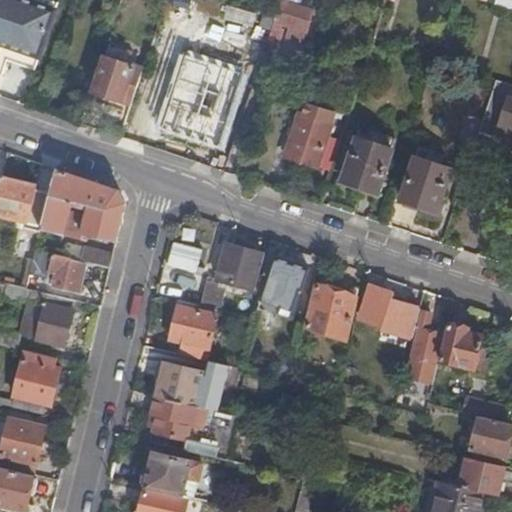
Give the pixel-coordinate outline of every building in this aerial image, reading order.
[(0,0),(0,43),(39,57),(55,10),(24,0),(0,0)] [(312,9),(297,5),(281,1),(276,15),(275,21),(280,23),(289,26),(306,31),(312,9)] [(275,21),(267,45),(275,49),(281,29),(279,29),(280,23),(275,21)] [(302,42),(306,31),(289,26),(286,37),(302,42)] [(465,58),(448,54),(444,65),(462,70),(465,58)] [(131,104),(143,68),(105,56),(93,91),(131,104)] [(226,124),(240,85),(183,66),(169,105),(226,124)] [(511,100),(511,98),(511,83),(497,79),(479,132),(511,143),(511,100)] [(317,168),(331,125),(299,114),(284,156),(317,168)] [(379,192),(393,150),(358,138),(343,180),(360,186),(361,191),(372,195),(375,191),(379,192)] [(437,212),(452,169),(417,157),(402,200),(404,201),(404,205),(416,209),(419,205),(437,212)] [(51,192),(42,228),(83,238),(84,232),(117,240),(126,202),(119,189),(57,167),(51,192)] [(3,174),(0,186),(0,215),(27,222),(26,226),(41,230),(42,228),(51,192),(37,188),(22,185),(23,178),(3,174)] [(37,188),(38,182),(23,178),(22,185),(37,188)] [(75,258),(110,267),(113,255),(78,247),(75,258)] [(200,307),(220,311),(227,283),(255,290),(265,254),(243,248),(242,253),(226,249),(219,281),(220,281),(219,285),(207,282),(200,307)] [(71,257),(54,252),(50,270),(67,274),(64,289),(79,292),(86,263),(71,259),(71,257)] [(272,257),(260,294),(295,306),(300,290),(302,290),(309,269),(272,257)] [(0,326),(0,343),(17,347),(21,334),(65,345),(76,300),(27,288),(6,283),(3,295),(28,301),(21,332),(0,326)] [(358,295),(318,285),(308,327),(348,337),(358,295)] [(413,337),(420,309),(392,302),(394,294),(371,287),(361,319),(383,327),(382,330),(413,337)] [(185,356),(206,360),(218,316),(179,306),(171,339),(188,344),(185,356)] [(420,309),(417,322),(428,325),(432,309),(421,306),(420,309)] [(475,370),(481,348),(484,336),(470,332),(470,329),(450,324),(441,362),(475,370)] [(419,330),(412,359),(436,365),(443,336),(419,330)] [(486,350),(481,348),(475,370),(485,373),(488,360),(484,359),(486,350)] [(0,397),(0,405),(49,417),(61,367),(54,365),(57,357),(25,349),(14,395),(16,396),(14,401),(0,397)] [(419,380),(433,384),(438,365),(436,365),(412,359),(409,372),(420,375),(419,380)] [(159,361),(151,394),(157,395),(165,362),(159,361)] [(211,361),(207,377),(197,375),(191,404),(218,411),(224,384),(229,365),(211,361)] [(165,362),(157,395),(191,404),(197,375),(198,371),(165,362)] [(241,368),(229,365),(224,384),(237,387),(240,371),(241,368)] [(260,376),(240,371),(237,387),(257,392),(260,376)] [(191,404),(157,395),(153,414),(158,415),(154,431),(182,438),(191,404)] [(470,397),(466,412),(480,416),(505,422),(509,406),(470,397)] [(511,423),(505,422),(480,416),(472,449),(506,457),(511,434),(511,423)] [(1,455),(37,463),(46,426),(11,417),(1,455)] [(224,441),(203,436),(199,451),(220,456),(224,441)] [(1,455),(0,454),(0,466),(34,474),(37,463),(1,455)] [(147,487),(189,498),(194,499),(202,464),(176,457),(175,460),(159,457),(156,469),(152,468),(151,470),(148,469),(144,486),(147,487)] [(505,465),(468,457),(461,486),(485,492),(498,495),(505,465)] [(320,468),(305,464),(301,478),(316,482),(320,468)] [(34,474),(0,466),(0,502),(26,509),(34,474)] [(434,511),(442,481),(433,479),(424,511),(434,511)] [(434,511),(479,511),(485,492),(461,486),(442,481),(434,511)] [(185,511),(189,498),(147,487),(140,511),(185,511)]
